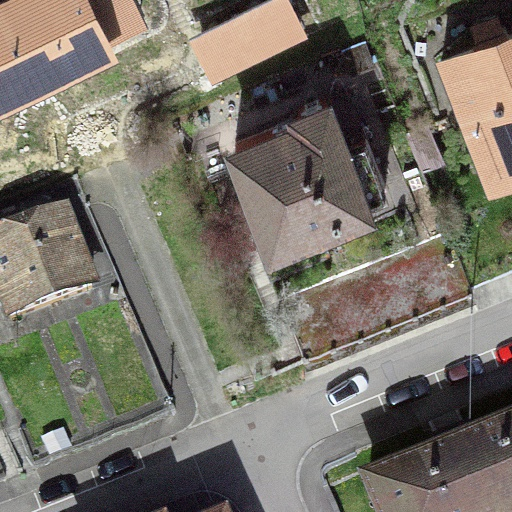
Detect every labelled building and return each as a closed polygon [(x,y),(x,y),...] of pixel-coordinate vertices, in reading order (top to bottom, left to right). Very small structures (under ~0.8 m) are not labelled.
[(4,0),(1,2),(37,75),(145,22),(134,0),(4,0)] [(284,0),(271,0),(221,24),(239,60),(300,31),(284,0)] [(476,47),(441,62),(461,115),(476,109),(497,158),(502,156),(501,152),(511,147),(511,32),(508,34),(504,27),(499,29),(494,17),(473,25),(478,38),(473,39),(476,47)] [(326,97),(297,110),(299,116),(235,142),(271,237),(337,211),(385,186),(365,132),(360,134),(345,95),(328,102),(326,97)] [(511,268),(511,206),(448,232),(470,286),(511,268)] [(6,236),(0,238),(0,292),(10,319),(91,289),(63,214),(24,229),(19,216),(1,223),(6,236)] [(447,230),(280,298),(304,358),(472,290),(470,286),(448,232),(447,230)] [(433,447),(440,463),(367,492),(375,511),(511,511),(511,432),(475,448),(468,432),(433,447)]
